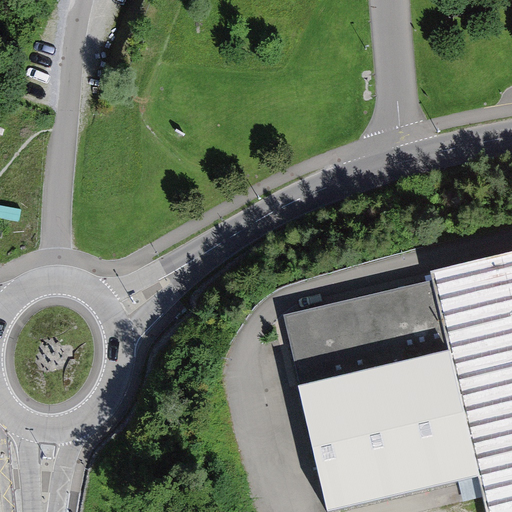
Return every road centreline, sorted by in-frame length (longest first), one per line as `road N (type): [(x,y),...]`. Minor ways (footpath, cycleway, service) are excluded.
road 1 (tertiary): [(511,139),(409,160),(268,215),(116,321)]
road 2 (secondary): [(116,321),(97,295),(55,281),(17,295),(0,320)]
road 3 (secondary): [(77,428),(94,418),(119,381),(116,321)]
